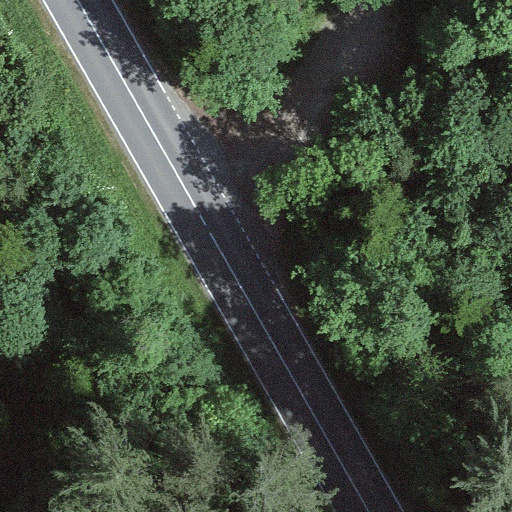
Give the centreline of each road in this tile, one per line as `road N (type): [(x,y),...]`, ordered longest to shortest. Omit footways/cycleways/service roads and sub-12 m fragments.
road 1 (secondary): [(78,0),(369,511)]
road 2 (track): [(215,240),(380,0)]
